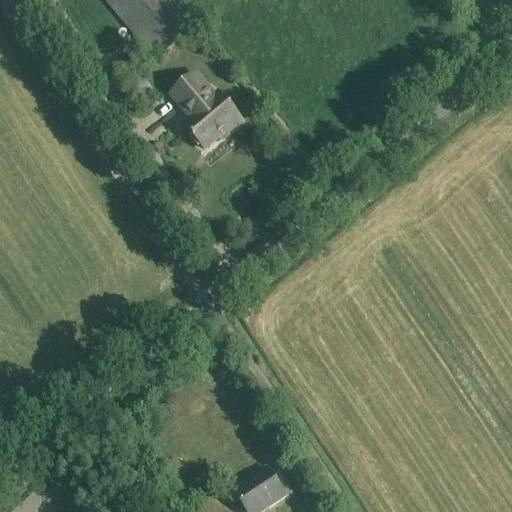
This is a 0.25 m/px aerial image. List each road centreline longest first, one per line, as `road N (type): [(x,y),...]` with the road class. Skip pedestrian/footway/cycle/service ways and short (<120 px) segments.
road 1 (tertiary): [(0,483),(511,50)]
road 2 (track): [(211,303),(5,0)]
road 3 (track): [(211,303),(348,511)]
